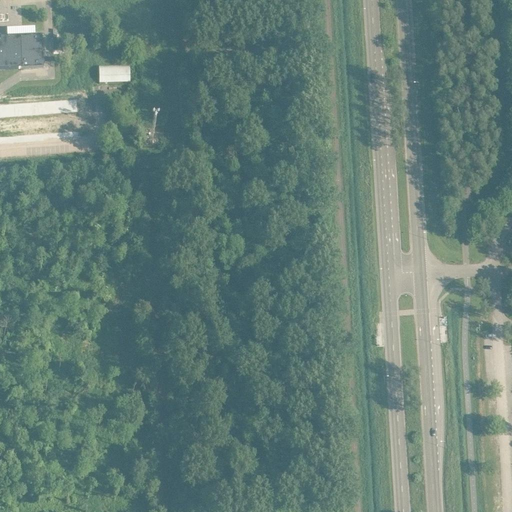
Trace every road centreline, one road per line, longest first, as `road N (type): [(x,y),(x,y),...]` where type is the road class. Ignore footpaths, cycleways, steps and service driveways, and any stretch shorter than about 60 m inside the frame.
road 1 (secondary): [(438,511),(404,0)]
road 2 (secondary): [(374,0),(406,511)]
